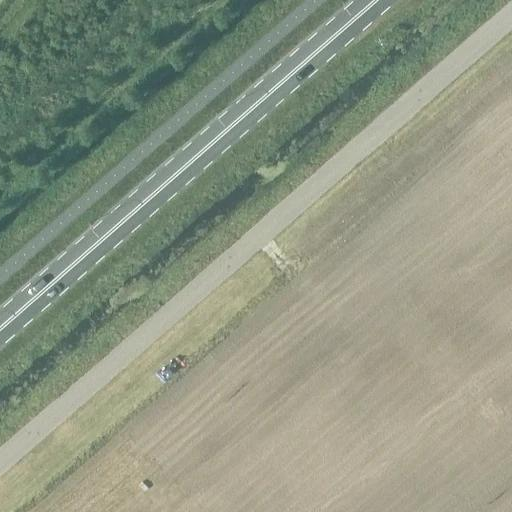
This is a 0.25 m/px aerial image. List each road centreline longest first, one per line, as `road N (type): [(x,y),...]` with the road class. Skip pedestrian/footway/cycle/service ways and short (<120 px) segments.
road 1 (residential): [(0,464),(511,18)]
road 2 (primary): [(0,331),(379,0)]
